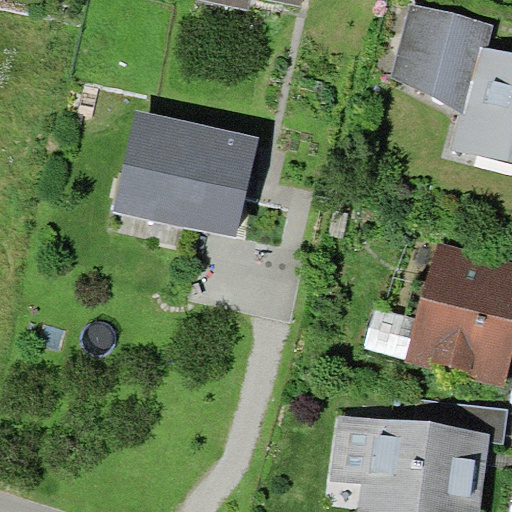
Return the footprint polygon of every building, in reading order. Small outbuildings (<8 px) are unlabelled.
[(247,0),(295,11),(297,0),(247,0)] [(453,138),(511,153),(511,69),(476,60),(478,55),(476,54),(481,36),(416,19),(401,76),(451,101),(462,104),(453,138)] [(257,138),(138,112),(116,207),(236,232),(257,138)] [(511,324),(511,281),(439,261),(430,294),(412,289),(403,323),(371,314),(360,354),(409,368),(411,362),(435,368),(443,384),(459,375),(493,385),(511,325),(511,324)] [(465,511),(471,469),(474,447),(375,434),(375,435),(340,431),(333,481),(368,486),(364,511),(465,511)]
